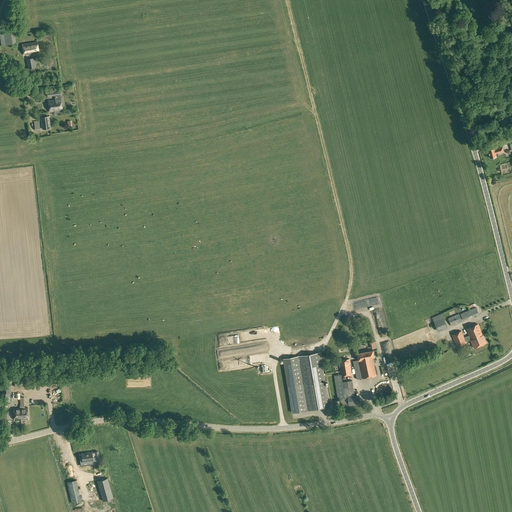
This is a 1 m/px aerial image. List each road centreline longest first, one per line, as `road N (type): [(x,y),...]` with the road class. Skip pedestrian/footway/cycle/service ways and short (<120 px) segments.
road 1 (tertiary): [(0,444),(96,420),(250,429),(390,419)]
road 2 (tertiary): [(511,296),(426,0)]
road 3 (tertiary): [(390,419),(511,354)]
